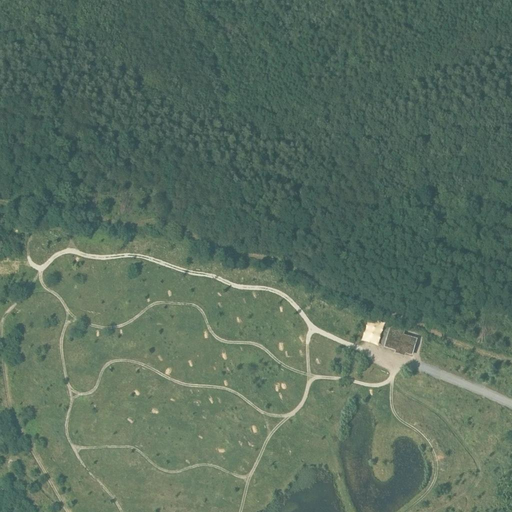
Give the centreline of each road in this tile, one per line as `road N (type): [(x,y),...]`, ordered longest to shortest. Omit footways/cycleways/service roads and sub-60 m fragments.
road 1 (track): [(64,507),(14,420),(0,331),(5,313),(58,252),(102,258),(134,251),(213,271),(233,284),(267,285),(288,296),(313,328),(366,349)]
road 2 (track): [(400,361),(394,386),(447,421),(481,472),(472,489),(437,511)]
